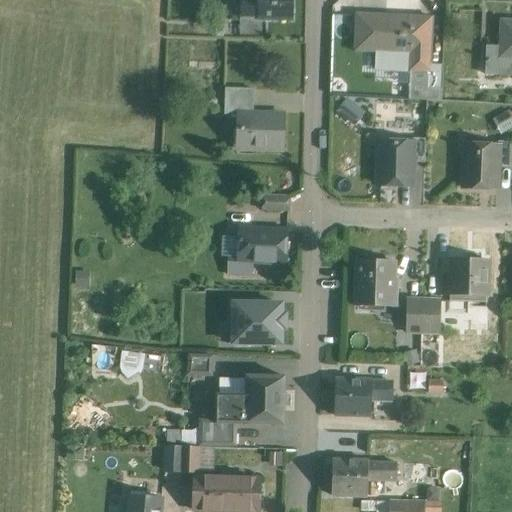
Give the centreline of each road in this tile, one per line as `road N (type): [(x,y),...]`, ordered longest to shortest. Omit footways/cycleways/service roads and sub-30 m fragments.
road 1 (residential): [(306,511),(312,214)]
road 2 (residential): [(312,214),(318,0)]
road 3 (residential): [(312,214),(511,221)]
